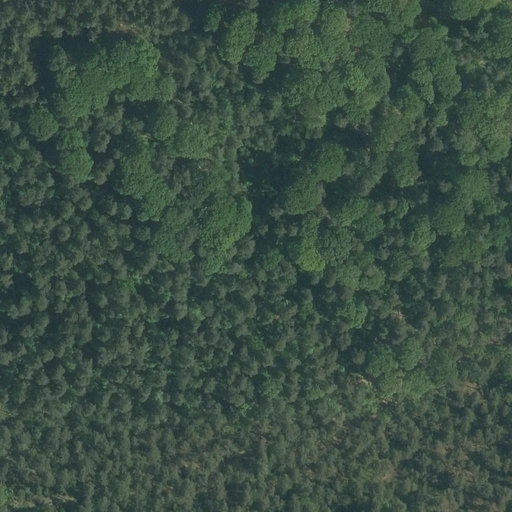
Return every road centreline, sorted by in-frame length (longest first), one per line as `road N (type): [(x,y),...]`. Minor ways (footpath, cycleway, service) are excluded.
road 1 (track): [(511,322),(340,421),(24,511)]
road 2 (track): [(275,0),(458,288),(491,334),(511,342)]
